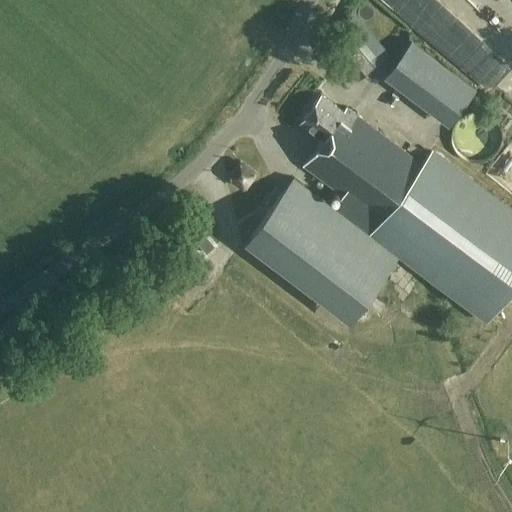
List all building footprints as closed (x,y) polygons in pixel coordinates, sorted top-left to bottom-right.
[(357,81),(374,67),(346,33),(329,47),(357,81)] [(411,37),(386,69),(452,119),(477,88),(411,37)] [(347,108),(344,111),(321,94),(299,124),(322,141),(304,165),(497,308),(511,287),(511,229),(453,186),(347,108)] [(505,139),(502,131),(497,125),(490,121),(483,119),(476,119),(469,122),(463,127),(459,133),(457,140),(458,148),(461,155),(466,161),(473,165),(481,166),(489,165),(496,161),(501,155),(504,147),(505,139)] [(511,179),(511,151),(498,164),(511,179)] [(398,256),(294,176),(245,241),(350,320),(398,256)]
